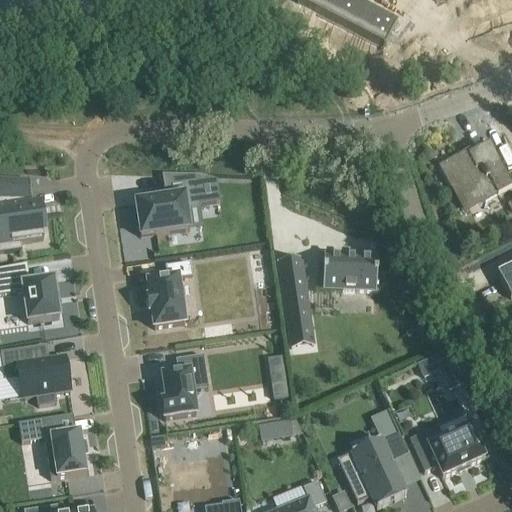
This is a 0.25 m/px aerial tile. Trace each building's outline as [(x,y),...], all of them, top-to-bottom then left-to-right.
[(511,185),(499,163),(489,146),(458,164),(456,160),(438,169),(450,192),(454,189),(464,207),(494,191),(497,197),(505,193),(511,188),(511,185)] [(135,205),(140,240),(190,233),(187,209),(220,204),(217,182),(201,178),(162,176),(165,201),(135,205)] [(0,181),(0,255),(22,253),(21,246),(44,243),(40,218),(34,219),(28,182),(0,181)] [(324,260),(324,295),(377,295),(377,260),(324,260)] [(291,352),(314,349),(302,261),(279,265),(291,352)] [(154,330),(185,325),(178,280),(192,278),(190,265),(165,269),(167,281),(147,284),(149,300),(147,300),(149,314),(151,314),(154,330)] [(27,267),(0,271),(0,298),(23,295),(28,326),(60,321),(54,283),(30,286),(27,267)] [(511,267),(497,276),(511,301),(511,300),(511,267)] [(18,381),(21,401),(37,399),(38,409),(56,406),(55,397),(70,395),(65,360),(48,363),(48,360),(43,361),(41,351),(46,351),(46,349),(1,355),(5,383),(18,381)] [(432,359),(439,373),(449,394),(466,385),(449,351),(432,359)] [(182,376),(162,379),(166,404),(162,404),(165,423),(196,418),(193,394),(208,392),(204,360),(180,364),(182,376)] [(292,401),(290,389),(274,392),(275,404),(292,401)] [(50,483),(86,477),(84,463),(87,462),(85,449),(82,450),(80,435),(57,439),(54,421),(18,426),(21,446),(44,442),(50,483)] [(291,438),(289,425),(259,430),(262,443),(291,438)] [(446,473),(451,484),(494,465),(480,432),(453,444),(448,433),(419,446),(434,479),(446,473)] [(172,473),(197,472),(197,482),(221,481),(219,435),(170,437),(172,473)] [(371,501),(377,511),(406,499),(391,465),(409,457),(398,435),(351,456),(351,457),(337,463),(357,507),(371,501)] [(152,441),(153,449),(166,447),(165,439),(152,441)] [(283,511),(313,511),(312,510),(325,505),(325,506),(326,506),(318,485),(303,491),(308,502),(283,511)] [(347,511),(351,510),(345,500),(334,505),(337,511),(347,511)]
